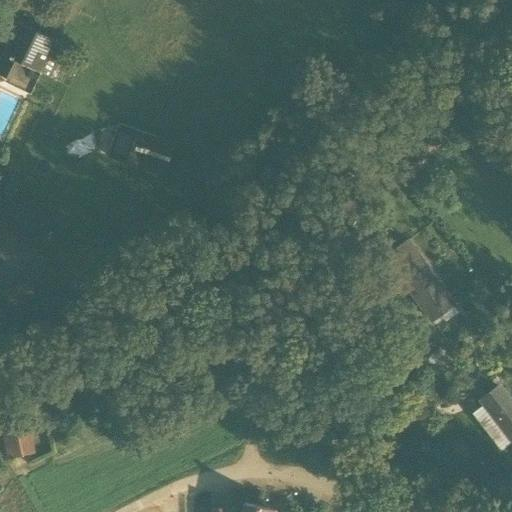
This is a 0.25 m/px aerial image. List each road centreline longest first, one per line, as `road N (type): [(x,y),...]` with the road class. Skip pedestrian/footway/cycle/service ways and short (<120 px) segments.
road 1 (track): [(511,42),(404,156),(333,253),(288,337),(257,478)]
road 2 (residential): [(181,484),(257,478),(380,511)]
